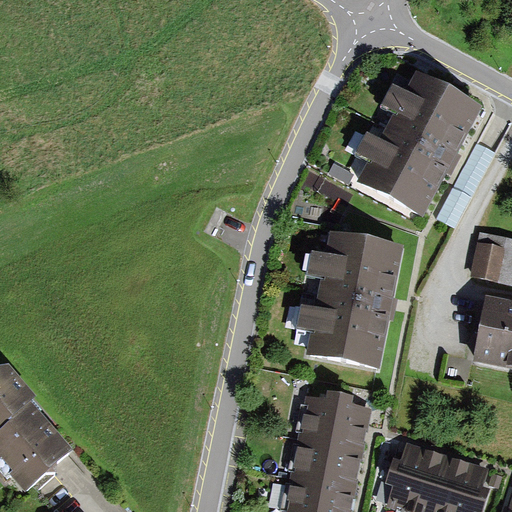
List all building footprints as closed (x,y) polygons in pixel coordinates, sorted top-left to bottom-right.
[(359,184),(423,219),(484,108),(419,72),(408,94),(394,87),(383,107),(396,114),(381,141),(370,135),(359,155),(372,162),(359,184)] [(307,357),(380,371),(404,247),(331,233),(327,257),(312,255),(307,279),(322,281),(316,312),(303,309),(299,331),(311,333),(307,357)] [(511,240),(480,233),(469,278),(511,287),(511,240)] [(473,362),(511,368),(511,300),(486,296),(473,362)] [(0,467),(26,498),(74,458),(30,409),(37,402),(8,370),(0,371),(0,467)] [(307,399),(298,443),(365,456),(374,412),(353,408),(354,402),(328,397),(327,403),(307,399)] [(298,443),(290,480),(358,493),(365,456),(298,443)] [(389,510),(395,511),(431,511),(446,463),(407,451),(401,471),(395,469),(389,489),(395,491),(389,510)] [(487,475),(446,463),(431,511),(482,511),(487,496),(481,494),(487,475)] [(354,511),(358,493),(290,480),(284,511),(354,511)]
